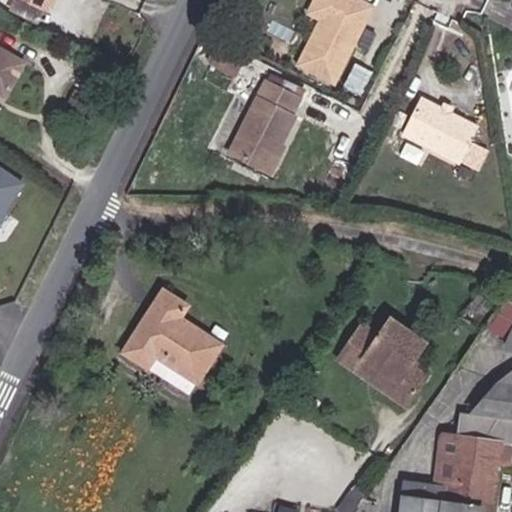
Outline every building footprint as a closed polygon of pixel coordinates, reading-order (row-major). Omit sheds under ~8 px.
[(19,0),(48,14),(54,0),(19,0)] [(296,78),(334,99),(371,27),(323,2),(309,32),(318,35),(296,78)] [(0,106),(23,118),(41,85),(0,62),(0,106)] [(347,106),(360,111),(370,90),(356,85),(347,106)] [(235,181),(275,200),(300,142),(294,139),(301,121),(268,105),(235,181)] [(423,117),(408,149),(478,183),(487,164),(472,157),(478,143),(423,117)] [(11,240),(40,199),(0,171),(0,240),(2,242),(11,240)] [(190,385),(214,350),(172,322),(183,306),(161,291),(118,357),(139,372),(149,358),(190,385)] [(511,313),(468,374),(486,385),(511,352),(511,313)] [(401,338),(380,321),(359,348),(381,365),(375,373),(414,403),(441,367),(430,359),(443,342),(415,321),(401,338)] [(381,365),(359,348),(353,356),(375,373),(381,365)] [(478,491),(506,495),(511,443),(511,417),(489,414),(485,439),(478,491)] [(507,511),(510,496),(506,495),(478,491),(485,439),(461,435),(451,489),(420,486),(415,511),(507,511)]
